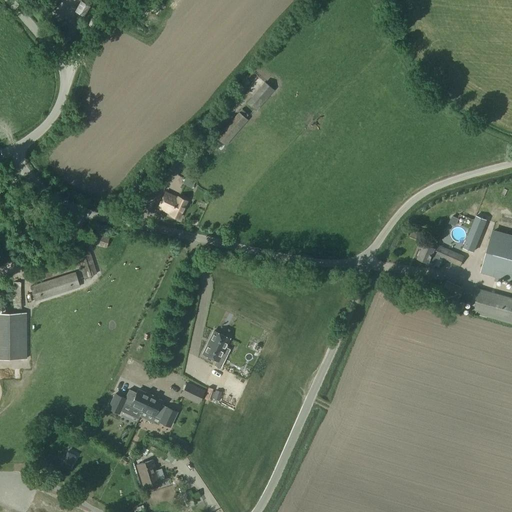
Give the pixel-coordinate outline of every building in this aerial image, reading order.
[(43,0),(33,0),(31,2),(46,17),(54,10),(43,0)] [(264,84),(250,100),(259,108),(273,91),(264,84)] [(237,115),(217,138),(226,146),(245,121),(237,115)] [(181,147),(164,166),(173,172),(181,162),(180,161),(187,153),(181,147)] [(146,179),(129,204),(135,208),(140,211),(155,186),(146,179)] [(165,193),(158,208),(170,214),(169,215),(178,219),(186,202),(177,198),(177,199),(170,196),(171,195),(170,194),(169,195),(165,193)] [(483,229),(487,221),(476,216),(472,225),(463,248),(474,252),(483,229)] [(92,232),(89,243),(106,249),(110,237),(92,232)] [(511,238),(492,233),(482,270),(501,275),(511,278),(511,238)] [(423,244),(417,259),(426,263),(426,264),(432,267),(436,257),(459,267),(463,258),(434,245),(434,243),(430,241),(429,242),(426,241),(424,245),(423,244)] [(88,248),(75,253),(83,279),(97,274),(88,248)] [(37,269),(26,273),(29,282),(40,279),(41,280),(74,270),(70,257),(37,268),(37,269)] [(75,272),(29,287),(34,302),(80,288),(75,272)] [(420,279),(415,292),(424,296),(429,282),(420,279)] [(21,282),(13,282),(13,309),(21,309),(21,282)] [(445,282),(438,298),(455,306),(463,289),(445,282)] [(511,299),(476,289),(470,312),(511,324),(511,299)] [(0,342),(0,360),(26,360),(25,313),(0,313),(0,342)] [(204,327),(193,349),(209,357),(220,334),(204,327)] [(203,391),(186,383),(181,393),(197,402),(203,391)] [(142,410),(149,396),(137,390),(136,393),(129,390),(124,398),(115,394),(108,409),(118,414),(124,402),(142,410)] [(160,401),(149,396),(142,410),(160,419),(159,422),(169,427),(176,412),(159,404),(160,401)] [(152,441),(148,451),(163,458),(167,448),(162,446),(152,441)] [(182,442),(179,448),(186,451),(189,445),(182,442)] [(152,460),(136,466),(142,487),(165,480),(161,469),(156,471),(152,460)] [(95,474),(99,504),(122,501),(119,479),(125,478),(124,470),(95,474)] [(0,478),(0,511),(43,511),(28,506),(25,511),(18,511),(15,511),(26,483),(14,478),(12,484),(0,478)] [(190,490),(187,495),(193,499),(196,493),(190,490)]
